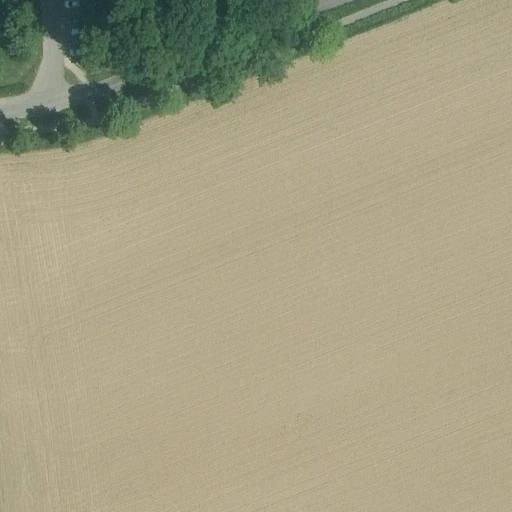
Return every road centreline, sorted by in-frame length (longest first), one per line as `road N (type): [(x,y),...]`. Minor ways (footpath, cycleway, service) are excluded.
road 1 (residential): [(0,114),(200,57)]
road 2 (unclassified): [(200,57),(347,0)]
